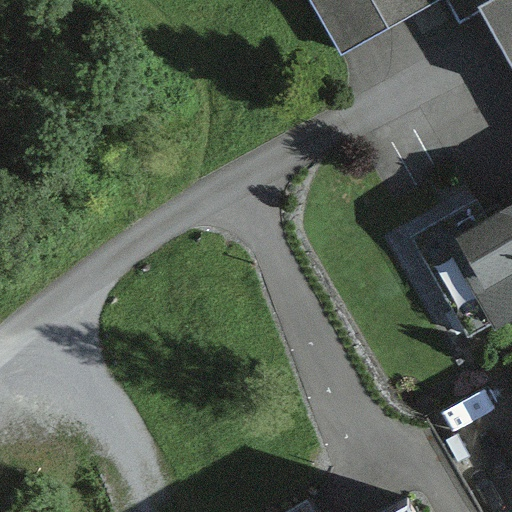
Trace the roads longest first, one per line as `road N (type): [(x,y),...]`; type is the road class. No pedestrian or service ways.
road 1 (unclassified): [(0,350),(129,247),(477,49)]
road 2 (unknown): [(37,317),(94,417),(126,511)]
